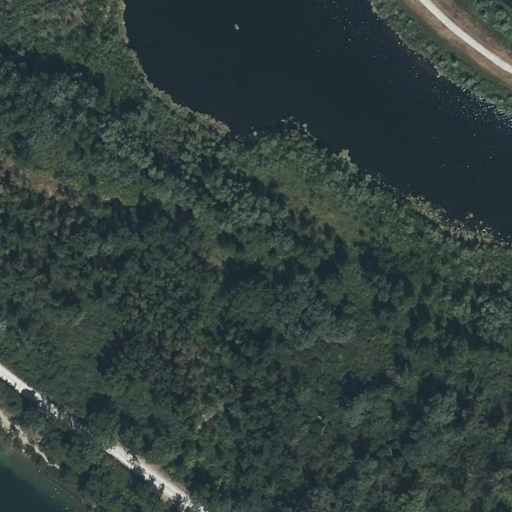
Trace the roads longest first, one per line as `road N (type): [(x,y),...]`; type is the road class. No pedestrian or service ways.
road 1 (track): [(511,349),(459,331),(425,285),(323,236),(303,236),(269,269),(211,252)]
road 2 (track): [(0,165),(154,217),(211,252)]
road 3 (track): [(269,269),(403,322),(459,331)]
